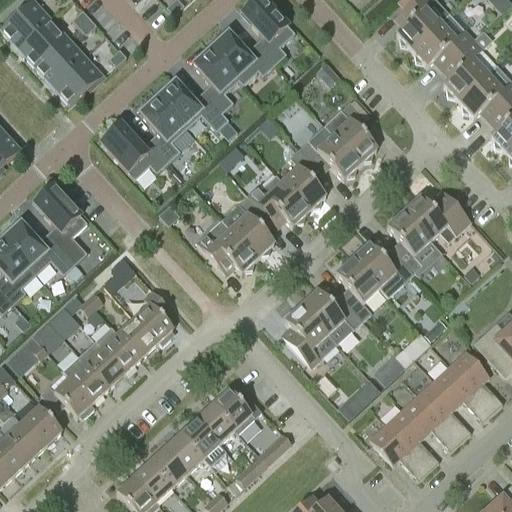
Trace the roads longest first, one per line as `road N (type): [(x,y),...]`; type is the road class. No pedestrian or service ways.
road 1 (residential): [(232,330),(435,135)]
road 2 (residential): [(54,493),(80,468),(96,436),(204,341),(232,330)]
road 3 (residential): [(232,330),(355,465),(345,475),(378,511)]
road 4 (residential): [(64,151),(232,0)]
road 5 (residential): [(435,135),(308,0)]
road 6 (residential): [(64,151),(148,242)]
road 7 (residential): [(425,511),(511,428)]
